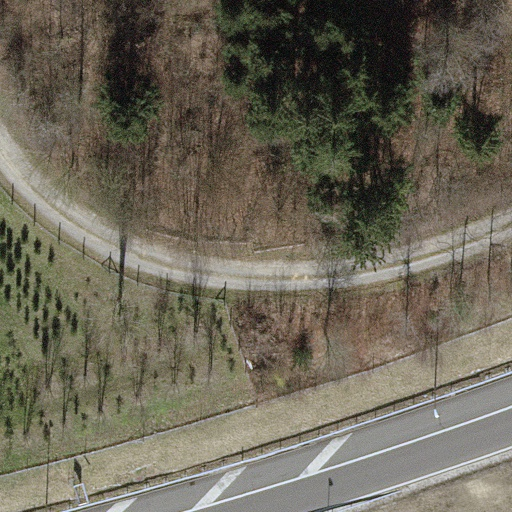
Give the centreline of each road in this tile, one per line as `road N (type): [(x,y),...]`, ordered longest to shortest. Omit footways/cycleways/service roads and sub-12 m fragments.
road 1 (track): [(511,207),(365,259),(233,269),(142,244),(70,209),(0,120)]
road 2 (motorway): [(511,427),(253,511)]
